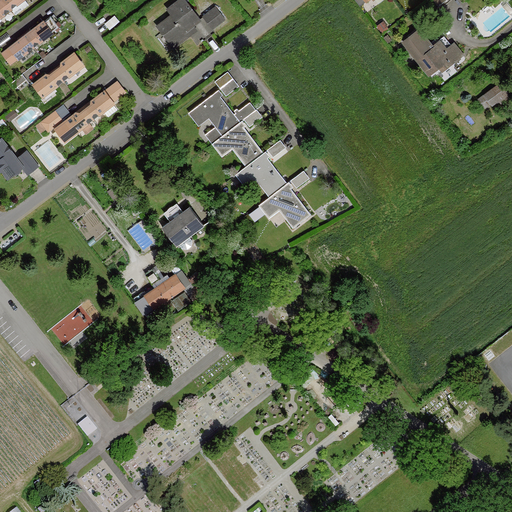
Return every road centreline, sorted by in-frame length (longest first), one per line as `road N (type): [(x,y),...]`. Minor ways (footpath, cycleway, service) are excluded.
road 1 (residential): [(150,110),(1,223)]
road 2 (residential): [(295,0),(150,110)]
road 3 (residential): [(66,0),(150,110)]
